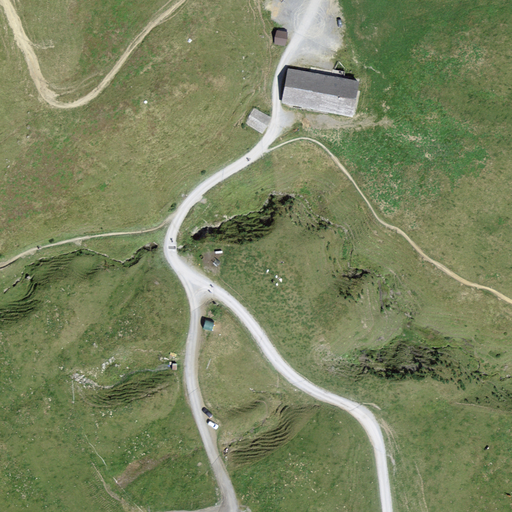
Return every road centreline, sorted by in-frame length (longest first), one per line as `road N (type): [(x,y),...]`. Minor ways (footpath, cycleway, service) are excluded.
road 1 (track): [(181,214),(174,260),(237,309),(288,373),(349,405),(374,432),(386,511)]
road 2 (track): [(189,276),(193,404),(229,500),(216,511)]
